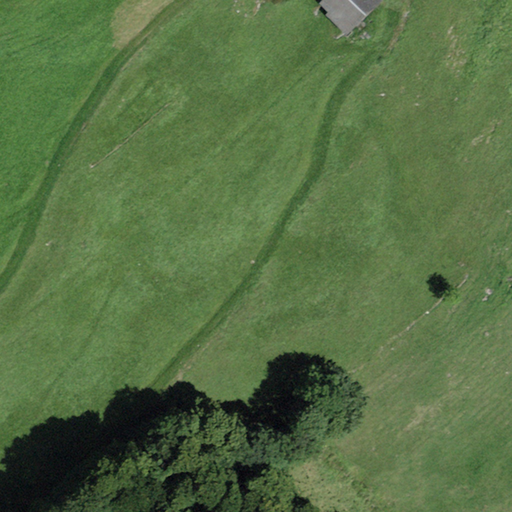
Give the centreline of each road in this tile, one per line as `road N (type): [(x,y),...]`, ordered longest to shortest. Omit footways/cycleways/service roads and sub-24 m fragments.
road 1 (track): [(23,498),(172,363),(237,284),(310,169),(334,97),(384,42)]
road 2 (track): [(0,289),(53,168),(119,51),(176,0)]
